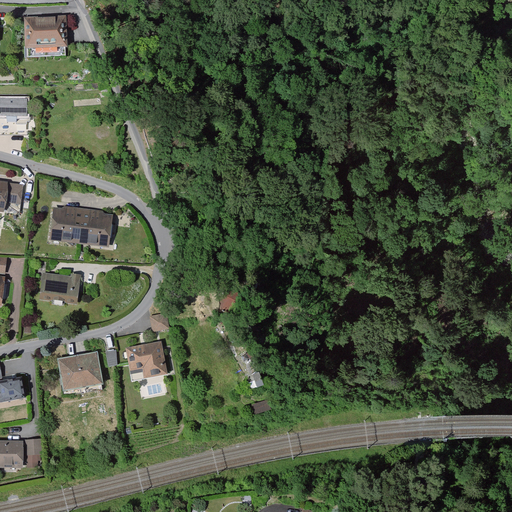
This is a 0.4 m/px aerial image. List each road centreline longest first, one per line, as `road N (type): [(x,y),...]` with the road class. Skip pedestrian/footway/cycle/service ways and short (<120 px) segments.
road 1 (residential): [(0,351),(106,332),(131,319),(162,271),(159,225)]
road 2 (residential): [(79,0),(159,225)]
road 3 (residential): [(159,225),(110,185),(0,156)]
